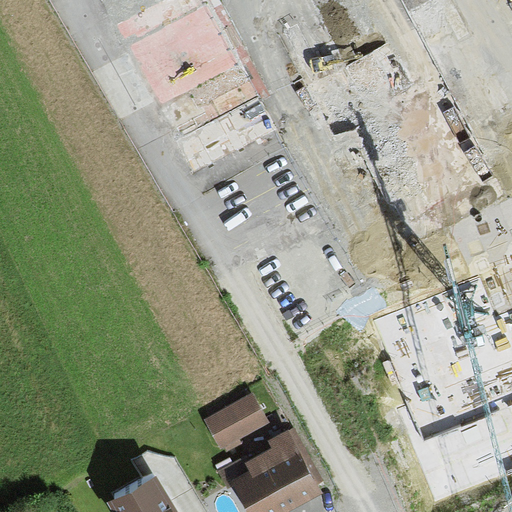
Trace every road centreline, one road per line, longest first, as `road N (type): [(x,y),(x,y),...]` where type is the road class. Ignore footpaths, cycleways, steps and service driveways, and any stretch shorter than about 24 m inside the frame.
road 1 (unknown): [(511,462),(330,153)]
road 2 (unknown): [(330,153),(267,46),(258,0)]
road 3 (unknown): [(213,215),(330,153)]
